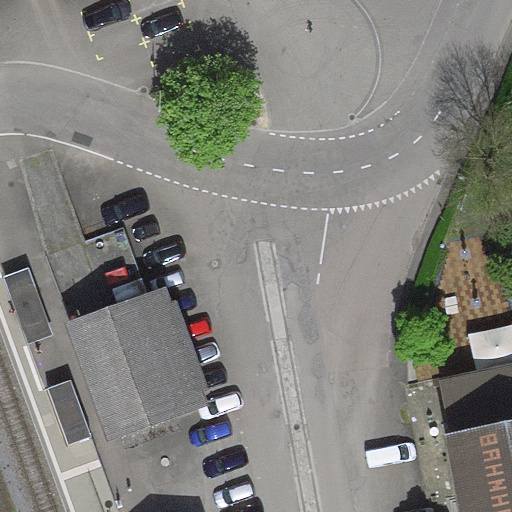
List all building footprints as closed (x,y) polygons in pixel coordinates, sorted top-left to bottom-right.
[(29,267),(5,275),(30,342),(51,336),(29,267)] [(167,289),(68,325),(110,441),(124,435),(128,447),(181,428),(177,418),(207,407),(203,394),(212,391),(177,296),(170,299),(167,289)] [(511,323),(469,333),(478,371),(511,363),(511,323)] [(450,432),(443,434),(458,511),(511,511),(511,363),(478,371),(439,378),(450,432)] [(47,388),(68,446),(79,443),(92,438),(71,380),(47,388)]
